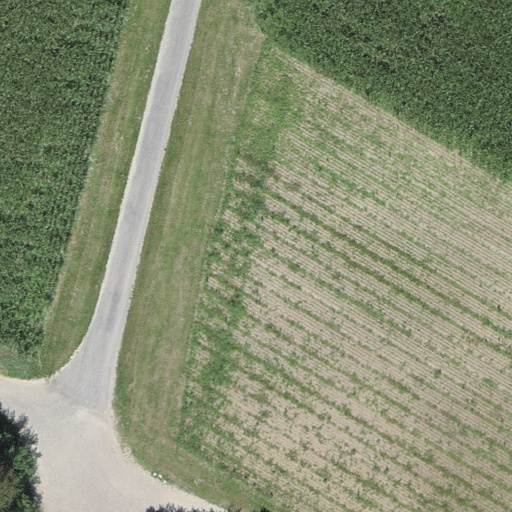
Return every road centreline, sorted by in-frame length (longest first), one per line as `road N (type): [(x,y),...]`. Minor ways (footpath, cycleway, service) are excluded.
road 1 (track): [(184,0),(76,425),(71,511)]
road 2 (track): [(0,380),(222,511)]
